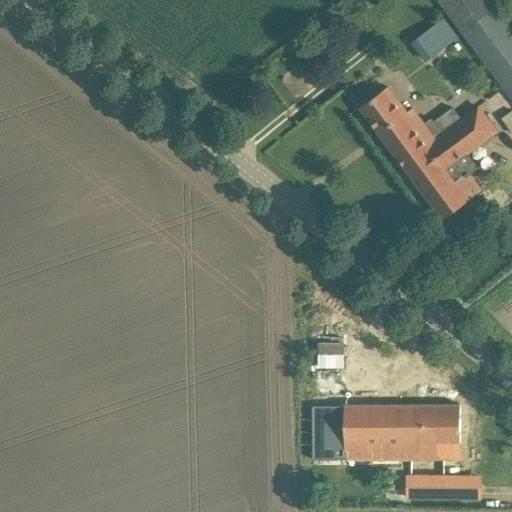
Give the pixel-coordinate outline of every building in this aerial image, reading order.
[(511,29),(490,0),(438,0),(511,98),(511,29)] [(433,26),(413,42),(426,59),(446,43),(433,26)] [(388,86),(360,106),(443,218),(481,189),(470,174),(478,168),(468,154),(499,131),(480,105),(435,138),(412,107),(407,111),(388,86)] [(511,109),(502,117),(506,123),(511,132),(511,109)] [(511,212),(501,221),(511,236),(511,212)] [(314,458),(405,458),(461,458),(461,441),(460,405),(314,406),(314,458)] [(407,497),(408,498),(462,498),(462,474),(408,474),(407,491),(407,497)]
